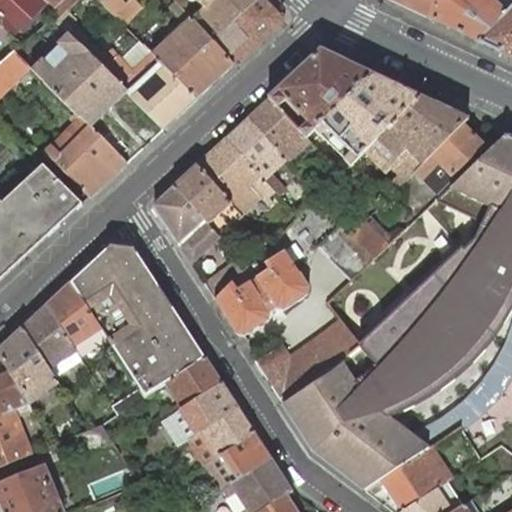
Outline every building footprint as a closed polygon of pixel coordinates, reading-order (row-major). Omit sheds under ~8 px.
[(0,0),(0,10),(20,30),(43,8),(34,0),(0,0)] [(0,24),(22,47),(53,20),(49,16),(56,9),(46,0),(34,0),(43,8),(20,30),(0,10),(0,24)] [(46,0),(56,9),(64,0),(46,0)] [(77,0),(98,0),(104,5),(107,0),(64,0),(56,9),(49,16),(53,20),(56,22),(64,14),(77,0)] [(126,27),(143,10),(145,8),(137,0),(132,0),(128,5),(123,0),(107,0),(104,5),(126,27)] [(215,0),(188,0),(189,1),(190,1),(191,2),(192,2),(193,2),(194,2),(195,2),(196,1),(197,1),(204,8),(206,10),(215,0)] [(215,0),(206,10),(204,8),(192,19),(212,42),(258,0),(215,0)] [(264,0),(258,0),(212,42),(235,66),(233,67),(234,68),(283,22),(284,21),(284,20),(283,19),(283,18),(264,0)] [(389,0),(425,17),(441,0),(389,0)] [(441,0),(425,17),(478,42),(506,13),(492,0),(441,0)] [(192,19),(178,5),(172,11),(185,26),(153,55),(198,100),(233,67),(235,66),(212,42),(192,19)] [(511,7),(506,13),(478,42),(510,56),(511,57),(511,7)] [(64,14),(56,22),(69,36),(108,74),(127,93),(164,131),(198,100),(153,55),(140,42),(135,47),(121,61),(115,66),(105,56),(64,14)] [(108,74),(69,36),(59,46),(62,49),(57,54),(52,59),(47,64),(44,61),(34,71),(78,115),(91,128),(127,93),(108,74)] [(110,51),(105,56),(115,66),(121,61),(110,51)] [(314,130),(371,74),(321,51),(270,98),(278,108),(285,101),(306,124),(299,130),(306,138),(314,130)] [(0,65),(0,98),(8,90),(30,68),(15,52),(0,65)] [(388,129),(420,97),(371,74),(314,130),(323,139),(330,131),(351,153),(343,161),(349,167),(369,148),(388,129)] [(463,124),(469,119),(420,97),(388,129),(369,148),(376,155),(385,145),(398,159),(391,166),(401,175),(391,185),(397,191),(416,172),(463,124)] [(289,163),(311,143),(306,138),(299,130),(278,108),(270,98),(248,118),(277,150),(289,163)] [(278,108),(299,130),(306,124),(285,101),(278,108)] [(45,154),(90,199),(127,164),(91,128),(78,115),(73,119),(76,123),(86,133),(62,157),(52,147),(45,154)] [(272,190),(294,169),(289,163),(277,150),(248,118),(226,139),(253,168),(272,190)] [(0,198),(4,203),(44,166),(0,121),(0,198)] [(86,133),(76,123),(65,134),(62,137),(52,147),(62,157),(86,133)] [(485,145),(463,124),(416,172),(423,179),(439,163),(453,177),(485,145)] [(511,139),(504,136),(435,202),(478,223),(475,229),(476,230),(467,247),(359,343),(361,346),(351,354),(359,366),(370,379),(387,404),(350,429),(314,452),(366,491),(382,480),(431,448),(461,428),(469,427),(489,410),(505,394),(511,382),(511,139)] [(275,193),(272,190),(253,168),(226,139),(197,166),(226,198),(239,213),(242,216),(261,199),(268,207),(273,203),(269,198),(275,193)] [(0,281),(82,206),(77,201),(0,271),(0,213),(48,169),(44,166),(4,203),(0,198),(0,281)] [(226,198),(197,166),(175,187),(201,215),(205,221),(209,225),(220,238),(237,223),(233,218),(239,213),(226,198)] [(0,271),(77,201),(59,182),(60,181),(48,169),(0,213),(0,271)] [(201,215),(175,187),(154,206),(179,244),(192,264),(220,238),(209,225),(205,221),(201,215)] [(388,240),(392,243),(394,240),(371,216),(364,223),(384,244),(388,240)] [(351,236),(375,260),(388,247),(392,243),(388,240),(384,244),(364,223),(351,236)] [(319,247),(353,279),(375,260),(351,236),(340,225),(319,247)] [(170,381),(206,358),(137,252),(108,248),(71,283),(96,321),(102,330),(141,388),(146,396),(170,381)] [(237,292),(231,283),(215,299),(238,334),(245,336),(269,320),(271,314),(278,309),(284,311),(308,295),(310,288),(301,274),(299,275),(284,253),(268,263),(272,270),(237,292)] [(96,321),(71,283),(47,306),(69,339),(96,321)] [(72,344),(69,339),(47,306),(23,328),(44,361),(72,344)] [(75,349),(102,330),(96,321),(69,339),(72,344),(75,349)] [(256,362),(282,402),(319,378),(343,360),(351,354),(361,346),(359,343),(341,321),(291,357),(282,346),(256,362)] [(59,383),(50,369),(44,361),(23,328),(0,349),(0,357),(11,373),(31,403),(59,383)] [(76,351),(75,349),(72,344),(44,361),(50,369),(76,351)] [(282,402),(299,429),(370,379),(359,366),(351,354),(343,360),(350,372),(333,384),(335,388),(327,393),(319,378),(282,402)] [(187,406),(222,384),(206,358),(170,381),(187,406)] [(32,406),(31,403),(11,373),(0,378),(0,418),(12,413),(32,406)] [(314,452),(350,429),(387,404),(370,379),(299,429),(314,452)] [(203,432),(239,409),(222,384),(187,406),(170,418),(174,424),(190,412),(203,432)] [(112,406),(118,415),(146,396),(141,388),(112,406)] [(0,467),(31,454),(18,418),(36,411),(32,406),(12,413),(0,418),(0,467)] [(220,457),(255,434),(239,409),(203,432),(207,438),(220,457)] [(82,457),(114,444),(102,425),(90,430),(74,437),(82,457)] [(197,444),(207,438),(203,432),(194,438),(197,444)] [(238,481),(271,459),(255,434),(220,457),(216,459),(221,465),(225,462),(238,481)] [(448,482),(452,480),(431,448),(382,480),(403,511),(448,482)] [(293,491),(271,459),(238,481),(233,484),(225,489),(229,496),(226,498),(234,511),(260,511),(287,495),(293,491)] [(233,484),(238,481),(225,462),(221,465),(233,484)] [(62,511),(43,466),(0,483),(0,502),(4,511),(62,511)] [(453,511),(464,506),(448,482),(403,511),(402,511),(453,511)] [(297,511),(287,495),(260,511),(297,511)]
